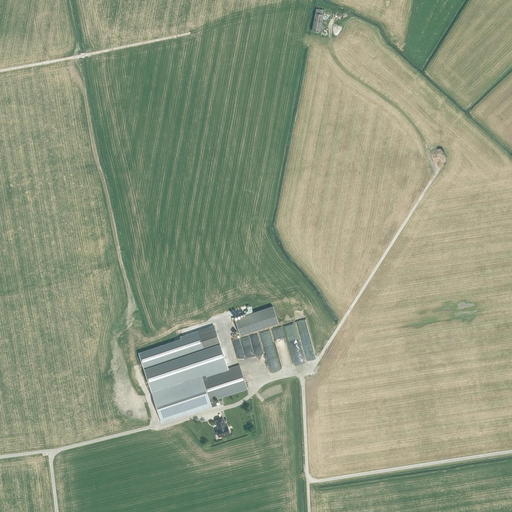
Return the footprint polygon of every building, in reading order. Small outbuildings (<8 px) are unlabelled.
[(323,10),(316,8),(312,30),(320,32),(324,14),(323,14),(323,10)] [(393,24),(386,28),(394,41),(401,37),(393,24)] [(278,323),(272,306),(234,319),(240,336),(278,323)] [(221,350),(199,357),(197,352),(220,344),(214,326),(187,334),(196,358),(201,375),(151,391),(161,423),(211,407),(217,405),(215,399),(247,389),(239,365),(227,369),(221,350)] [(218,437),(229,433),(227,426),(225,427),(222,418),(215,420),(218,429),(216,430),(218,437)]
